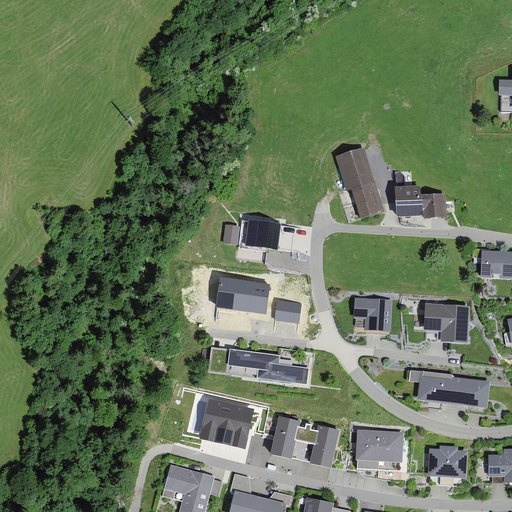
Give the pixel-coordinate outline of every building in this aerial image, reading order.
[(511,70),(509,71),(509,83),(495,83),(495,96),(509,96),(509,110),(511,109),(511,70)] [(360,150),(333,158),(344,192),(347,191),(356,219),(379,212),(360,150)] [(423,189),(395,190),(397,217),(423,216),(423,218),(448,217),(447,196),(423,197),(423,189)] [(228,221),(225,240),(239,242),(242,223),(228,221)] [(479,259),(478,280),(511,281),(511,254),(487,253),(488,250),(474,250),(474,259),(479,259)] [(359,334),(386,336),(389,305),(353,301),(351,320),(361,321),(359,334)] [(467,344),(470,309),(425,305),(423,330),(440,332),(439,341),(467,344)] [(280,355),(211,346),(208,372),(242,376),(242,380),(310,389),(314,353),(280,349),(280,355)] [(419,385),(418,402),(487,409),(490,384),(455,380),(455,377),(410,372),(408,384),(419,385)] [(301,421),(279,416),(270,452),(292,457),(301,421)] [(320,426),(311,462),(330,467),(339,430),(320,426)] [(403,432),(357,429),(355,459),(401,462),(403,432)] [(428,450),(426,478),(466,480),(468,453),(457,453),(458,449),(440,448),(440,451),(428,450)] [(487,458),(487,478),(501,478),(501,485),(511,484),(511,451),(504,451),(504,457),(487,458)] [(205,511),(208,501),(215,477),(171,465),(164,488),(184,494),(178,511),(205,511)] [(236,489),(229,511),(283,511),(286,502),(236,489)] [(331,511),(333,503),(306,497),(303,511),(331,511)]
